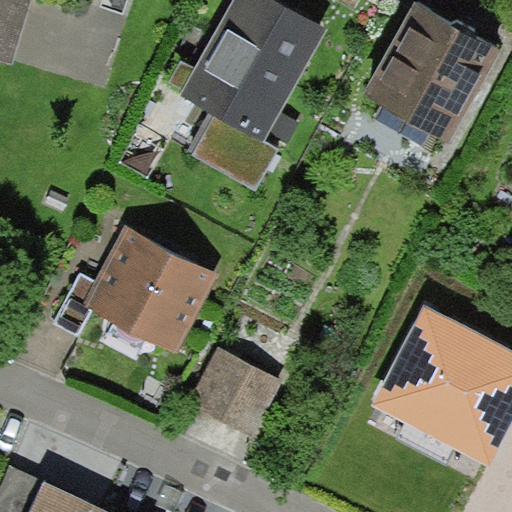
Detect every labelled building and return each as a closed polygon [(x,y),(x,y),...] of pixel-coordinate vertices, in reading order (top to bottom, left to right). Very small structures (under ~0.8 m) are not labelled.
[(77,0),(0,0),(0,62),(13,66),(32,0),(65,0),(77,3),(77,0)] [(283,0),(232,0),(183,88),(218,108),(269,136),(331,27),(283,0)] [(375,84),(447,126),(496,43),(423,1),(375,84)] [(269,136),(218,108),(195,149),(258,185),(281,143),(269,136)] [(102,305),(174,348),(218,275),(145,232),(102,305)] [(426,263),(385,335),(441,367),(482,295),(426,263)] [(511,415),(444,378),(402,456),(484,501),(511,448),(511,415)] [(118,511),(44,478),(28,511),(118,511)]
